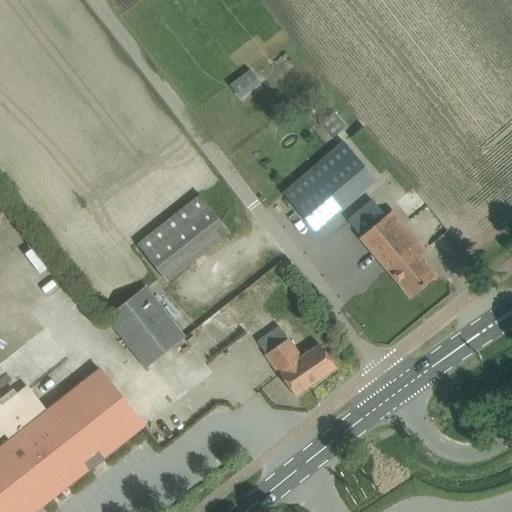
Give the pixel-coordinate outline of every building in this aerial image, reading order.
[(261,84),(251,70),(230,85),(240,99),(261,84)] [(320,125),(332,139),(348,126),(336,112),(320,125)] [(283,194),(315,231),(376,179),(345,142),(283,194)] [(138,245),(168,283),(231,233),(201,195),(138,245)] [(350,224),(361,238),(362,238),(411,296),(435,276),(418,256),(424,250),(392,212),(386,217),(374,203),(350,224)] [(107,318),(109,321),(146,368),(184,338),(153,299),(145,288),(139,292),(107,318)] [(258,342),(295,396),(336,367),(321,345),(302,358),(280,327),(258,342)] [(9,440),(0,446),(0,511),(35,511),(89,470),(91,471),(105,460),(104,458),(145,426),(100,368),(47,410),(9,440)] [(14,389),(0,400),(0,405),(1,406),(4,410),(20,397),(14,389)]
